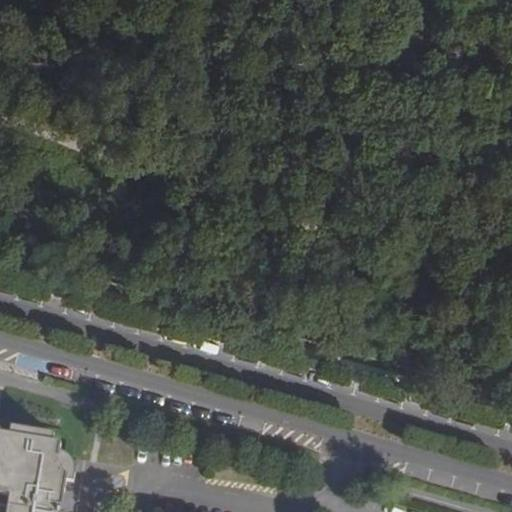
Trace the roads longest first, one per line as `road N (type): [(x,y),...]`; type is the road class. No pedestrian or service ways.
road 1 (secondary): [(0,339),(511,484)]
road 2 (secondary): [(511,448),(0,304)]
road 3 (track): [(0,56),(96,36),(180,0)]
road 4 (residential): [(148,511),(171,492),(303,511)]
